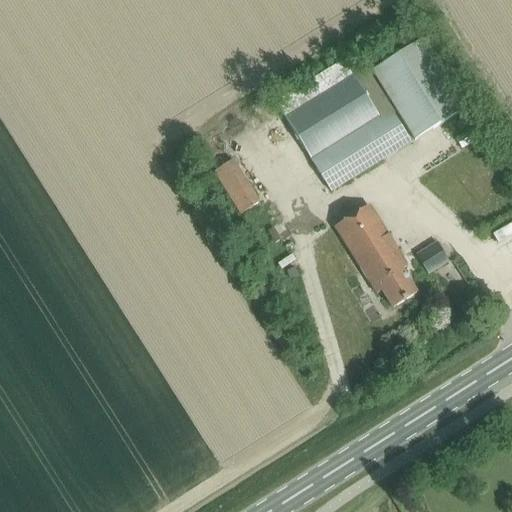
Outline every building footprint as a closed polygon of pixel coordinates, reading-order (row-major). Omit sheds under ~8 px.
[(370,72),(413,140),(465,108),(421,39),(370,72)] [(356,85),(351,76),(342,62),(274,104),(330,193),(410,142),(368,77),(356,85)] [(239,216),(259,203),(232,161),(212,174),(239,216)] [(392,309),(416,294),(401,270),(406,267),(368,207),(334,228),(376,295),(381,291),(392,309)] [(511,220),(494,233),(500,243),(511,234),(511,220)] [(415,256),(427,274),(448,261),(436,243),(415,256)]
